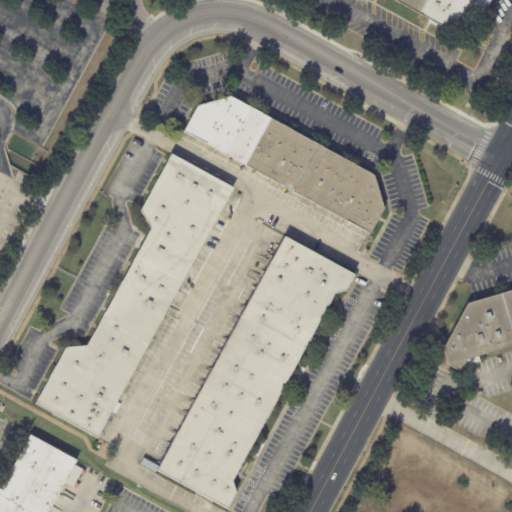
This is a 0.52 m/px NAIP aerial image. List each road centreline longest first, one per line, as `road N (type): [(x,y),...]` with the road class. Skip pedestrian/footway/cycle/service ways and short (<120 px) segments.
road 1 (tertiary): [(407,105),(254,21),(215,15),(184,22),(145,56),(0,318)]
road 2 (tertiary): [(308,511),(499,156)]
